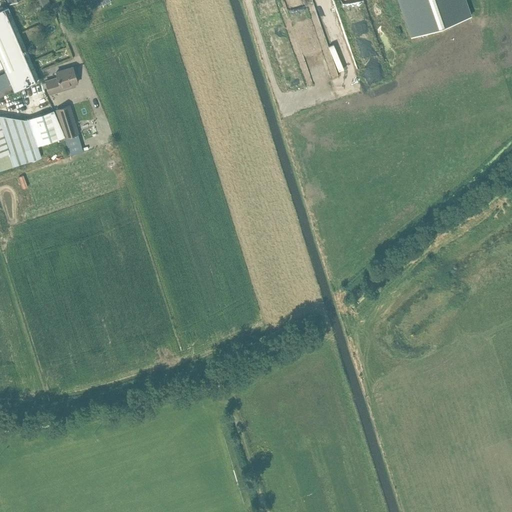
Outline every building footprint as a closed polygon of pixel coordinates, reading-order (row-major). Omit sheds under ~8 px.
[(87,0),(92,9),(110,1),(109,0),(87,0)] [(470,16),(464,0),(399,0),(412,36),(470,16)] [(0,59),(5,72),(0,74),(0,96),(13,91),(14,91),(39,80),(7,6),(0,9),(0,59)] [(56,72),(58,78),(46,81),(49,94),(64,87),(65,89),(69,88),(69,85),(77,83),(73,67),(56,72)] [(77,134),(78,134),(69,105),(55,109),(64,138),(65,138),(77,134)] [(29,119),(38,146),(62,137),(54,110),(29,119)] [(0,157),(8,155),(0,127),(0,157)] [(87,130),(85,133),(87,139),(93,137),(90,129),(87,130)] [(77,134),(65,138),(71,155),(82,152),(77,134)]
